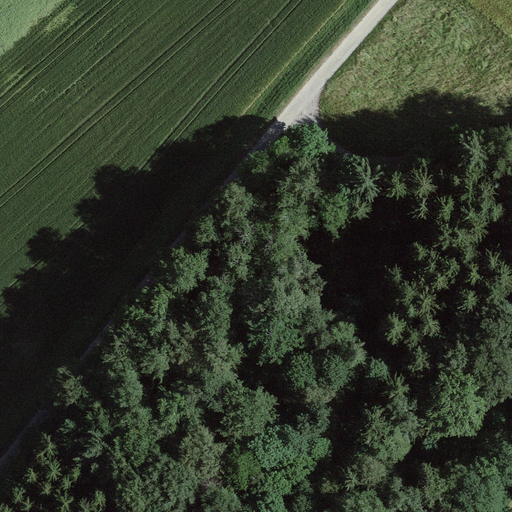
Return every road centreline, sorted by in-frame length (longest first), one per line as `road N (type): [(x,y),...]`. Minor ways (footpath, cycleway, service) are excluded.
road 1 (track): [(417,0),(0,495)]
road 2 (track): [(308,129),(341,154),(396,157),(511,133)]
